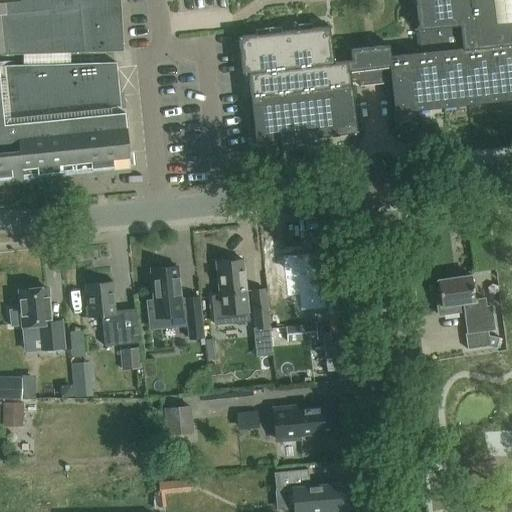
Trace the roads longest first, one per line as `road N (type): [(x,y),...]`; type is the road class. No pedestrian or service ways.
road 1 (residential): [(361,189),(0,222)]
road 2 (residential): [(405,511),(361,189)]
road 3 (residential): [(511,173),(361,189)]
